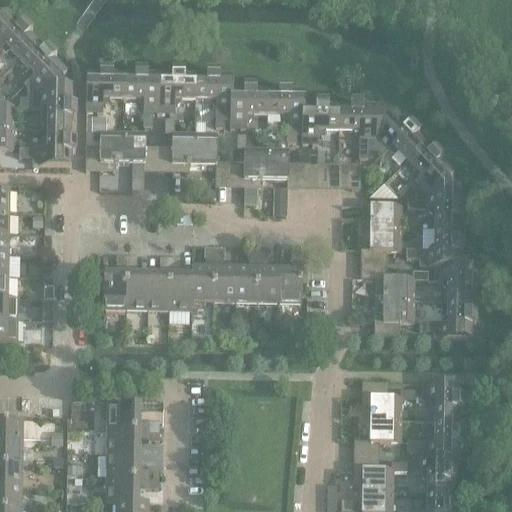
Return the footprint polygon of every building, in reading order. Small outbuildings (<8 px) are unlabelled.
[(1,22),(0,21),(0,54),(2,52),(3,54),(7,54),(9,53),(20,64),(37,47),(29,39),(32,36),(24,27),(21,30),(7,16),(1,22)] [(37,47),(20,64),(31,74),(29,76),(29,80),(30,82),(24,88),(34,98),(62,87),(61,84),(67,78),(53,64),(57,61),(48,52),(45,55),(37,47)] [(87,79),(87,90),(86,117),(103,117),(103,108),(105,108),(108,105),(108,103),(123,103),(124,79),(112,79),(112,74),(100,74),(100,79),(87,79)] [(135,80),(124,79),(123,103),(139,103),(139,106),(141,109),(144,109),(144,131),(153,131),(153,118),(159,118),(160,80),(147,80),(147,75),(135,75),(135,80)] [(172,80),(160,80),(159,118),(174,118),(174,109),(177,109),(180,106),(180,104),(195,104),(196,80),(184,80),(184,75),(172,75),(172,80)] [(207,81),(196,80),(195,104),(211,104),(211,107),(213,109),(216,110),(216,132),(224,132),(225,119),(230,119),(231,119),(231,95),(232,95),(232,81),(219,81),(219,76),(207,76),(207,81)] [(62,87),(34,98),(34,103),(20,103),(20,112),(42,112),(42,115),(45,118),(48,118),(47,133),(71,133),(71,122),(76,122),(76,110),(71,110),(72,90),(64,90),(62,87)] [(244,96),(232,95),(231,95),(231,119),(230,119),(230,133),(246,133),(246,125),(249,124),(252,122),(252,119),(267,119),(267,96),(256,96),(256,91),(244,91),(244,96)] [(279,96),(267,96),(267,119),(282,120),(282,122),(285,125),(288,125),(287,147),(296,148),(296,134),(302,134),(303,134),(303,111),(304,111),(304,96),(290,96),(291,91),(279,91),(279,96)] [(316,111),(304,111),(303,111),(303,134),(302,134),(302,149),(318,149),(318,140),(321,140),(323,137),(324,135),(339,135),(339,111),(328,111),(328,106),(316,106),(316,111)] [(351,112),(339,111),(339,135),(354,135),(354,138),(357,141),(359,141),(359,163),(368,163),(368,150),(373,150),(385,121),(382,120),(382,112),(363,112),(362,107),(351,107),(351,112)] [(14,110),(0,110),(0,154),(13,155),(14,110)] [(389,123),(385,121),(373,150),(383,160),(389,153),(391,155),(395,155),(397,154),(407,164),(424,148),(416,140),(420,137),(411,128),(408,131),(394,117),(389,123)] [(93,138),(101,138),(101,137),(102,137),(102,123),(93,123),(93,138)] [(165,139),(173,139),(173,138),(174,138),(174,124),(165,124),(165,139)] [(71,133),(47,133),(47,148),(45,148),(42,151),(42,153),(19,153),(19,162),(33,162),(32,169),(70,170),(71,157),(75,157),(75,145),(71,145),(71,133)] [(145,137),(102,137),(101,137),(101,138),(100,176),(116,176),(116,167),(145,168),(145,137)] [(217,138),(174,138),(173,138),(173,139),(172,177),(188,177),(188,169),(217,169),(217,138)] [(237,139),(237,154),(244,154),(244,153),(246,153),(246,139),(237,139)] [(424,148),(407,164),(418,175),(416,177),(416,181),(418,183),(411,189),(421,199),(450,188),(448,185),(454,179),(440,165),(444,162),(436,153),(432,156),(424,148)] [(289,154),(246,153),(244,153),(244,154),(244,192),(260,193),(260,184),(288,185),(289,154)] [(318,155),(309,155),(309,170),(318,170),(318,155)] [(361,169),(352,169),(351,194),(360,194),(361,169)] [(450,188),(421,199),(421,204),(407,204),(407,213),(430,213),(430,216),(432,219),(435,219),(435,234),(458,234),(458,223),(463,223),(463,211),(459,211),(459,191),(451,191),(450,188)] [(0,217),(9,218),(9,195),(0,194),(0,217)] [(401,211),(362,211),(362,227),(370,227),(370,255),(400,256),(401,211)] [(9,218),(0,217),(0,239),(8,239),(9,218)] [(33,221),(33,231),(43,231),(43,221),(33,221)] [(458,234),(435,234),(434,249),(432,249),(429,252),(429,255),(407,254),(407,263),(420,263),(420,270),(434,271),(434,270),(458,270),(458,258),(463,258),(463,246),(458,246),(458,234)] [(8,239),(0,239),(0,260),(8,261),(8,239)] [(205,273),(192,272),(191,282),(192,282),(191,307),(192,307),(214,307),(215,253),(205,253),(204,264),(206,264),(205,273)] [(225,253),(215,253),(214,307),(235,308),(236,273),(223,273),(223,264),(225,264),(225,253)] [(249,274),(236,273),(235,308),(257,308),(258,254),(248,254),(248,265),(249,265),(249,274)] [(268,254),(258,254),(257,308),(278,309),(279,274),(267,274),(267,265),(268,265),(268,254)] [(292,275),(279,274),(278,309),(301,309),(302,255),(292,255),(291,266),(292,266),(292,275)] [(8,261),(0,260),(0,282),(8,282),(8,261)] [(103,315),(126,316),(127,261),(117,261),(117,272),(118,272),(118,281),(104,280),(103,315)] [(137,261),(127,261),(126,316),(147,316),(148,281),(135,281),(135,272),(137,272),(137,261)] [(161,282),(148,281),(147,316),(169,316),(170,262),(160,262),(160,273),(161,273),(161,282)] [(180,262),(170,262),(169,316),(192,317),(192,307),(191,307),(192,282),(191,282),(179,282),(179,273),(180,273),(180,262)] [(434,270),(434,271),(434,285),(443,286),(443,288),(446,291),(448,291),(448,306),(471,307),(472,295),(476,295),(477,283),(472,283),(472,270),(458,270),(434,270)] [(413,276),(413,283),(414,284),(414,285),(428,285),(428,276),(413,276)] [(413,283),(386,283),(375,283),(375,299),(384,299),(383,328),(414,328),(414,285),(414,284),(413,283)] [(0,303),(0,325),(17,326),(17,303),(7,303),(7,304),(0,303)] [(471,307),(448,306),(448,322),(445,322),(442,324),(442,327),(420,326),(420,335),(433,336),(433,343),(471,343),(471,330),(476,330),(476,318),(471,318),(471,307)] [(17,326),(0,325),(0,348),(17,348),(17,326)] [(459,390),(422,389),(421,405),(430,405),(430,408),(433,411),(436,411),(435,426),(459,426),(459,415),(464,415),(464,403),(459,403),(459,390)] [(400,396),(400,403),(401,403),(401,405),(415,405),(415,396),(400,396)] [(400,403),(362,402),(362,418),(371,418),(370,447),(401,447),(401,405),(401,403),(400,403)] [(108,410),(107,435),(159,436),(159,426),(148,426),(148,427),(139,427),(140,411),(108,410)] [(0,449),(22,450),(23,427),(0,426),(0,449)] [(459,426),(435,426),(435,441),(432,441),(430,444),(429,446),(407,446),(407,455),(421,455),(420,461),(451,462),(451,463),(458,463),(458,450),(463,450),(463,438),(459,438),(459,426)] [(159,436),(107,435),(107,459),(139,460),(139,445),(148,445),(148,446),(159,446),(159,436)] [(22,450),(0,449),(0,470),(22,471),(22,450)] [(139,460),(107,459),(100,459),(100,483),(106,483),(159,484),(159,474),(148,474),(148,475),(139,475),(139,460)] [(420,461),(413,461),(413,477),(422,477),(422,480),(425,483),(427,483),(427,498),(450,498),(451,487),(455,487),(456,475),(451,475),(451,463),(451,462),(420,461)] [(392,468),(392,475),(393,475),(393,477),(407,477),(407,468),(392,468)] [(22,471),(0,470),(0,492),(22,493),(22,471)] [(68,470),(68,478),(77,478),(77,470),(68,470)] [(392,475),(354,474),(354,490),(362,490),(361,511),(392,511),(393,477),(393,475),(392,475)] [(159,484),(106,483),(106,508),(116,508),(138,508),(139,492),(147,493),(147,494),(158,494),(159,484)] [(21,511),(22,493),(0,492),(0,511),(21,511)] [(450,498),(427,498),(426,511),(454,511),(455,510),(450,510),(450,498)]
